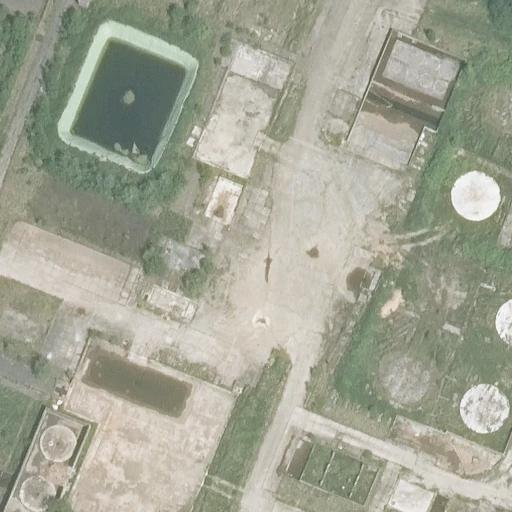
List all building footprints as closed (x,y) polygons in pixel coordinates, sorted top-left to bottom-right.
[(86,10),(90,0),(79,0),(77,6),(86,10)] [(334,163),(365,72),(354,68),(324,160),(334,163)] [(210,216),(243,227),(259,184),(226,172),(210,216)] [(215,274),(205,296),(246,315),(256,293),(215,274)] [(3,333),(49,352),(60,323),(14,305),(3,333)] [(115,431),(128,399),(81,380),(68,413),(115,431)] [(421,511),(430,481),(403,473),(392,511),(421,511)]
